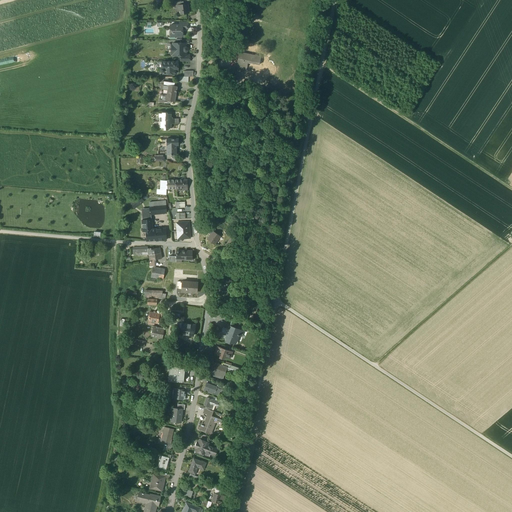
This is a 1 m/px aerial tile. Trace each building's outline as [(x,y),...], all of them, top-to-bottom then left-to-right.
[(181,10),(182,14),(189,13),(187,4),(184,5),(178,5),(178,6),(178,10),(180,11),(181,10)] [(173,36),(182,36),(182,32),(181,32),(181,29),(182,29),(182,25),(179,25),(170,25),(170,32),(172,32),(172,33),(173,33),(173,36)] [(237,69),(246,71),(248,62),(254,64),(259,65),(261,56),(245,53),(245,54),(240,53),(237,69)] [(163,74),(176,74),(176,71),(177,71),(177,65),(178,64),(178,63),(177,61),(162,62),(162,68),(161,68),(160,69),(160,71),(161,72),(163,72),(163,74)] [(159,102),(164,103),(164,100),(174,102),(176,92),(177,91),(176,91),(177,87),(174,86),(169,86),(169,83),(164,82),(163,85),(162,85),(161,89),(163,90),(168,90),(167,96),(163,95),(160,95),(159,102)] [(164,130),(168,130),(168,128),(171,128),(171,124),(171,121),(172,121),(172,119),(172,117),(171,117),(171,114),(167,114),(167,112),(162,112),(162,113),(158,113),(158,117),(160,117),(160,128),(164,128),(164,130)] [(167,155),(176,155),(176,148),(174,148),(174,145),(178,145),(178,139),(167,139),(167,144),(167,155)] [(167,180),(167,181),(167,184),(169,184),(169,189),(179,189),(179,180),(167,180)] [(187,180),(179,180),(179,189),(183,188),(183,190),(187,190),(187,180)] [(138,199),(137,198),(130,203),(134,209),(141,204),(141,203),(138,199)] [(161,206),(150,207),(151,214),(162,213),(161,213),(161,206)] [(151,220),(151,214),(150,207),(141,208),(142,220),(151,220)] [(152,230),(151,220),(142,220),(143,231),(146,230),(147,241),(156,240),(155,229),(152,230)] [(189,222),(176,223),(178,239),(190,238),(189,222)] [(156,240),(156,241),(166,240),(165,229),(155,229),(156,240)] [(220,236),(213,231),(208,239),(214,244),(220,236)] [(225,246),(230,250),(239,238),(233,234),(225,246)] [(182,260),(186,260),(186,251),(176,251),(176,256),(176,259),(182,260)] [(156,268),(155,268),(152,268),(150,277),(163,280),(165,270),(156,268)] [(231,283),(232,283),(235,278),(229,275),(226,280),(228,281),(228,280),(231,281),(231,282),(231,283)] [(226,291),(227,292),(229,287),(231,283),(231,282),(231,281),(228,280),(228,281),(226,280),(223,279),(219,288),(226,291)] [(182,292),(197,293),(197,283),(182,282),(182,289),(182,292)] [(238,291),(229,287),(227,292),(240,298),(243,292),(239,290),(238,291)] [(216,314),(227,318),(229,312),(219,308),(216,314)] [(148,324),(153,325),(153,323),(157,324),(158,321),(158,319),(161,320),(162,315),(150,312),(148,324)] [(181,334),(193,336),(195,325),(180,322),(179,329),(182,329),(181,334)] [(164,329),(153,327),(151,337),(163,340),(164,329)] [(230,342),(234,344),(236,340),(238,335),(239,336),(239,335),(241,336),(243,331),(237,329),(236,332),(231,330),(223,328),(221,333),(227,335),(224,342),(230,344),(230,342)] [(220,358),(224,359),(225,357),(229,359),(232,352),(217,346),(214,354),(220,356),(220,358)] [(214,373),(224,376),(227,368),(227,367),(223,366),(222,365),(221,366),(213,363),(212,366),(210,370),(215,372),(214,373)] [(233,371),(239,373),(240,372),(241,369),(224,363),(223,366),(227,367),(227,368),(233,370),(233,371)] [(182,382),(182,380),(183,381),(184,372),(185,366),(180,365),(178,365),(178,367),(173,366),(173,365),(170,364),(168,381),(182,382)] [(185,366),(184,372),(189,373),(189,365),(180,364),(180,365),(185,366)] [(211,391),(214,393),(216,387),(217,387),(216,387),(206,383),(204,389),(207,390),(208,389),(212,390),(211,391)] [(183,399),(185,399),(185,395),(183,395),(183,393),(185,393),(186,390),(179,389),(177,389),(173,388),(173,394),(174,394),(173,398),(183,399)] [(204,405),(212,408),(213,404),(217,406),(219,402),(215,400),(207,397),(204,405)] [(171,421),(181,422),(182,409),(177,408),(173,408),(171,421)] [(210,410),(208,415),(207,415),(204,425),(201,424),(201,425),(200,430),(208,433),(209,432),(211,433),(215,424),(213,423),(214,421),(215,422),(222,424),(224,420),(220,419),(211,416),(213,411),(210,410)] [(167,445),(170,446),(172,440),(171,440),(174,429),(164,427),(161,439),(159,438),(158,443),(165,445),(166,445),(167,445)] [(224,439),(232,440),(233,432),(231,431),(232,428),(229,427),(228,428),(227,427),(226,430),(224,439)] [(205,451),(206,452),(209,446),(207,445),(208,443),(206,442),(201,440),(199,439),(198,442),(197,442),(195,447),(196,448),(195,451),(204,454),(205,451)] [(217,449),(209,446),(206,452),(211,454),(215,455),(217,449)] [(209,459),(211,454),(206,452),(205,451),(204,454),(195,451),(194,454),(209,459)] [(159,467),(166,469),(169,457),(163,456),(161,463),(160,463),(159,467)] [(189,471),(195,473),(197,467),(203,469),(206,462),(194,458),(189,471)] [(152,488),(162,491),(165,478),(165,477),(160,476),(153,474),(152,481),(154,481),(152,488)] [(181,493),(193,498),(196,490),(184,486),(181,493)] [(137,500),(146,503),(147,501),(141,499),(142,493),(139,492),(137,500)] [(146,508),(155,510),(157,505),(159,506),(161,496),(150,494),(150,495),(143,493),(142,492),(142,493),(141,499),(147,501),(148,501),(147,507),(146,508)] [(212,501),(220,503),(222,495),(214,493),(212,501)] [(182,511),(192,511),(194,511),(199,511),(201,508),(190,504),(187,502),(186,503),(184,509),(183,509),(182,511)]
